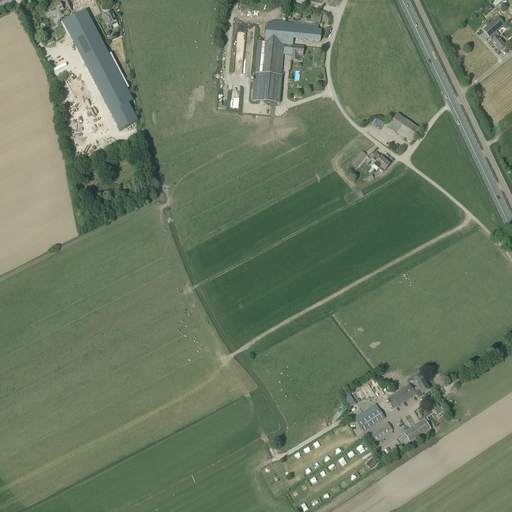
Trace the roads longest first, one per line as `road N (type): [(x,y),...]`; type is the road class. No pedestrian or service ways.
road 1 (unclassified): [(511,261),(441,189),(340,108),(328,54),(336,20),(332,11),(297,0)]
road 2 (primary): [(511,231),(401,0)]
road 3 (unclassified): [(511,203),(415,0)]
road 4 (track): [(267,462),(375,401),(395,418)]
